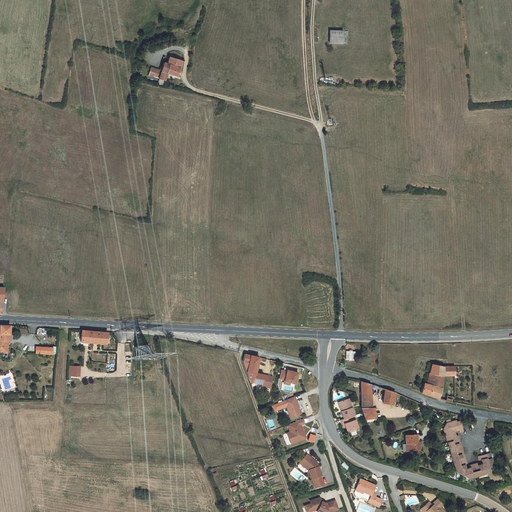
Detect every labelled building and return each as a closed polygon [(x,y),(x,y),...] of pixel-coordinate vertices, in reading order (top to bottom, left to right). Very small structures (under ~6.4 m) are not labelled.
[(347,43),(334,42),(333,54),(339,54),(341,53),(346,54),(347,43)] [(165,87),(175,91),(181,77),(169,73),(166,78),(163,77),(161,83),(149,80),(146,87),(157,91),(157,92),(163,94),(165,87)] [(12,327),(2,326),(0,341),(0,340),(0,352),(7,353),(8,342),(9,335),(11,335),(12,327)] [(108,333),(84,331),(83,342),(107,343),(108,333)] [(344,350),(344,360),(354,360),(354,351),(344,350)] [(354,361),(345,361),(345,369),(353,370),(354,361)] [(253,365),(244,363),(242,370),(249,390),(262,392),(261,394),(270,396),(272,385),(255,381),(258,366),(253,365)] [(454,384),(454,375),(431,372),(427,391),(424,391),(422,400),(438,406),(443,383),(454,384)] [(285,380),(280,379),(278,387),(283,388),(283,390),(288,391),(294,392),(296,381),(289,380),(288,381),(285,380)] [(359,389),(359,417),(361,425),(362,428),(373,426),(371,415),(369,415),(369,400),(369,393),(359,389)] [(395,401),(385,397),(383,411),(393,413),(395,401)] [(293,407),(283,411),(285,417),(289,428),(299,424),(293,407)] [(353,428),(347,408),(339,410),(341,418),(338,420),(342,431),(353,428)] [(283,411),(271,415),(273,421),(285,417),(283,411)] [(356,437),(353,428),(342,431),(341,431),(345,440),(356,437)] [(454,430),(454,428),(444,431),(441,438),(454,481),(467,487),(484,482),(491,470),(488,462),(476,465),(478,470),(481,469),(481,473),(480,475),(478,474),(477,474),(476,472),(468,475),(468,477),(465,479),(463,477),(464,476),(464,474),(465,473),(463,464),(460,465),(456,452),(459,451),(456,443),(453,444),(452,439),(456,438),(457,440),(461,438),(458,429),(454,430)] [(301,430),(285,435),(289,446),(286,447),(288,454),(300,450),(299,448),(302,447),(299,436),(302,434),(301,430)] [(311,442),(308,452),(313,453),(316,443),(311,442)] [(413,443),(402,444),(403,452),(404,452),(405,459),(411,458),(415,458),(416,458),(415,451),(414,451),(413,443)] [(309,470),(305,467),(300,471),(309,479),(308,481),(313,498),(322,495),(319,486),(321,486),(318,477),(316,477),(316,475),(317,474),(311,468),(309,470)] [(309,479),(300,471),(299,472),(308,481),(309,479)] [(372,494),(358,489),(353,500),(355,506),(359,507),(367,509),(366,511),(378,511),(379,509),(372,506),(373,504),(369,503),(372,494)]
